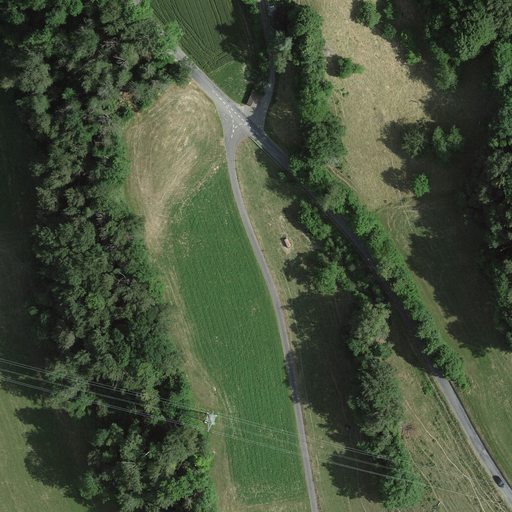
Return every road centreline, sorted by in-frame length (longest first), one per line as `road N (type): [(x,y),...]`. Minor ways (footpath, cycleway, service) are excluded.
road 1 (unclassified): [(511,498),(352,233),(244,122)]
road 2 (unclassified): [(244,122),(231,139),(234,184),(277,306),(315,511)]
road 3 (unclassified): [(244,122),(130,0)]
